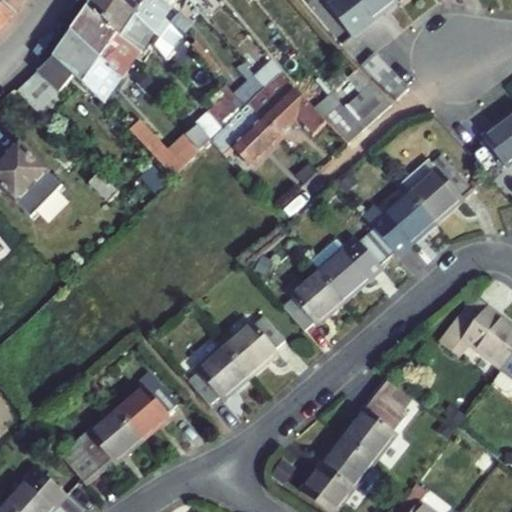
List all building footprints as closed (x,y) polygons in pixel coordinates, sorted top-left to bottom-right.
[(0,0),(0,5),(13,15),(22,0),(0,0)] [(120,39),(139,53),(153,34),(133,16),(116,0),(95,0),(89,9),(120,39)] [(116,0),(133,16),(153,34),(170,11),(154,0),(116,0)] [(154,0),(170,11),(177,0),(154,0)] [(397,0),(396,0),(333,0),(328,5),(352,36),(397,0)] [(0,5),(0,26),(6,22),(13,15),(0,5)] [(72,34),(122,79),(139,53),(120,39),(89,9),(72,34)] [(72,34),(54,60),(37,74),(17,93),(45,121),(66,101),(59,94),(73,77),(104,105),(122,79),(72,34)] [(371,44),(358,55),(361,59),(375,49),(371,44)] [(361,59),(392,95),(393,94),(405,84),(375,49),(361,59)] [(278,73),(261,53),(244,68),(262,89),(278,73)] [(326,122),(308,103),(279,73),(278,73),(262,89),(259,91),(247,103),(277,135),(291,121),(297,128),(300,125),(311,136),(326,122)] [(249,79),(234,91),(247,103),(259,91),(249,79)] [(337,104),(356,126),(384,102),(365,79),(337,104)] [(342,139),(356,126),(337,104),(325,89),(308,103),(326,122),(342,139)] [(247,103),(234,91),(229,96),(240,109),(247,103)] [(277,135),(247,103),(240,109),(221,127),(212,135),(228,152),(235,146),(249,161),(277,135)] [(212,116),(203,123),(212,135),(221,127),(212,116)] [(503,175),(511,167),(511,118),(479,144),(503,175)] [(158,179),(187,156),(178,144),(175,146),(173,144),(157,157),(130,122),(120,131),(158,179)] [(187,156),(212,135),(203,123),(178,144),(187,156)] [(0,186),(17,204),(49,172),(21,144),(0,165),(0,186)] [(408,189),(433,221),(463,196),(459,192),(469,184),(441,151),(431,159),(427,154),(398,178),(408,189)] [(154,187),(141,171),(129,181),(142,197),(154,187)] [(100,174),(90,184),(110,203),(119,193),(100,174)] [(433,221),(408,189),(381,212),(374,203),(363,212),(376,227),(396,252),(433,221)] [(319,268),(346,300),(383,269),(381,265),(396,252),(376,227),(361,240),(358,237),(347,246),(340,237),(312,259),(319,268)] [(0,253),(10,245),(0,233),(0,253)] [(346,300),(319,268),(291,292),(293,295),(284,302),(304,327),(313,319),(317,324),(346,300)] [(451,351),(460,339),(456,337),(481,304),(469,295),(435,339),(451,351)] [(511,345),(511,328),(481,304),(456,337),(460,339),(495,367),(511,345)] [(252,324),(224,347),(250,378),(278,355),(274,351),(285,342),(265,317),(254,326),(252,324)] [(511,345),(495,367),(486,379),(497,388),(503,387),(510,378),(511,379),(511,345)] [(221,403),(250,378),(224,347),(195,371),(197,373),(187,382),(209,407),(218,399),(221,403)] [(413,399),(389,380),(343,440),(374,464),(396,435),(393,432),(405,417),(401,414),(413,399)] [(145,388),(116,412),(142,442),(170,418),(168,415),(178,406),(157,382),(147,391),(145,388)] [(114,466),(142,442),(116,412),(89,436),(92,439),(66,461),(86,485),(112,463),(114,466)] [(336,511),(374,464),(343,440),(301,494),(324,511),(336,511)] [(4,508),(8,511),(52,511),(66,497),(37,470),(4,508)] [(397,511),(429,511),(420,505),(427,495),(417,487),(397,511)]
